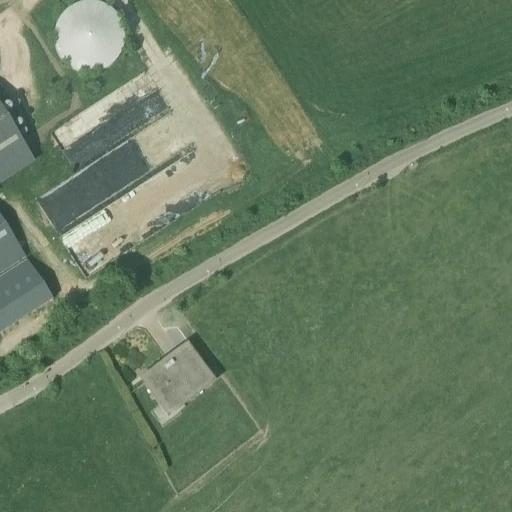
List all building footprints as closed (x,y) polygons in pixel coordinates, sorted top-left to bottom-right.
[(81,5),(71,8),(63,14),(57,23),(53,33),(53,43),(56,53),(61,62),(69,69),(78,73),(89,75),(99,73),(108,69),(116,61),(121,52),(124,41),(123,31),(118,21),(111,13),(102,7),(92,4),(81,5)] [(0,275),(25,260),(0,220),(0,186),(34,165),(0,111),(0,275)] [(64,240),(85,279),(144,247),(139,238),(130,243),(126,235),(102,248),(100,244),(79,255),(69,237),(64,240)] [(26,260),(0,277),(0,333),(52,299),(26,260)] [(168,418),(214,385),(189,351),(143,385),(168,418)]
